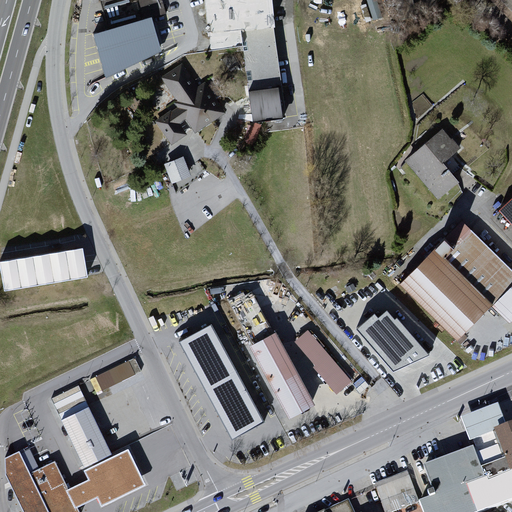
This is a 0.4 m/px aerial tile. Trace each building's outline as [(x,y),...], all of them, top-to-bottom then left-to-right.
[(103,0),(101,1),(109,29),(94,34),(106,78),(161,51),(151,18),(165,14),(161,0),(103,0)] [(270,0),(207,0),(210,31),(240,29),(253,121),(283,117),(270,26),(274,25),(270,0)] [(397,0),(399,11),(414,8),(412,0),(397,0)] [(511,0),(500,0),(511,11),(511,0)] [(198,88),(181,65),(163,78),(180,103),(177,104),(178,107),(157,122),(172,143),(185,134),(177,123),(185,118),(195,132),(224,113),(204,84),(198,88)] [(257,146),(261,128),(250,125),(245,143),(257,146)] [(458,147),(441,127),(403,160),(437,200),(460,180),(442,160),(458,147)] [(182,155),(161,162),(168,182),(189,175),(182,155)] [(511,195),(497,209),(511,225),(511,195)] [(511,318),(511,271),(460,218),(396,281),(454,340),(489,305),(505,322),(511,318)] [(0,257),(0,270),(3,290),(87,277),(82,245),(0,257)] [(252,288),(228,299),(249,343),(273,331),(252,288)] [(374,313),(356,329),(393,371),(429,356),(396,317),(394,319),(386,310),(378,317),(374,313)] [(260,419),(207,323),(175,341),(229,436),(260,419)] [(351,380),(309,329),(292,342),(334,393),(351,380)] [(273,331),(249,343),(288,417),(312,404),(273,331)] [(130,360),(90,379),(96,394),(137,375),(130,360)] [(79,385),(52,398),(85,466),(113,453),(79,385)] [(471,446),(419,465),(430,495),(415,501),(419,511),(480,511),(511,500),(511,422),(503,426),(495,405),(460,418),(471,446)] [(128,445),(113,453),(85,466),(83,468),(87,477),(77,482),(67,487),(76,505),(85,500),(96,495),(102,505),(147,483),(128,445)] [(18,449),(4,455),(5,473),(24,511),(79,511),(76,505),(67,487),(54,460),(29,472),(18,449)] [(356,511),(351,499),(323,511),(356,511)]
